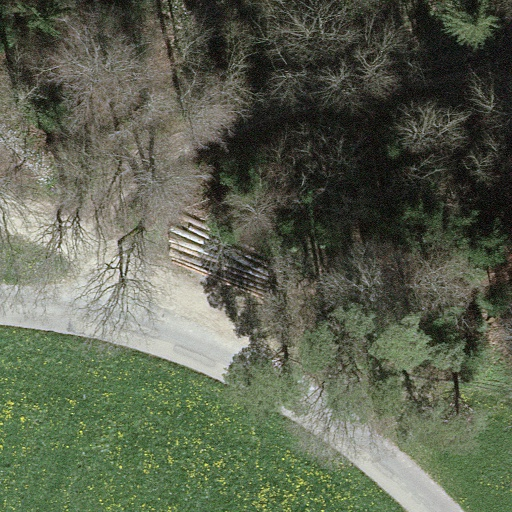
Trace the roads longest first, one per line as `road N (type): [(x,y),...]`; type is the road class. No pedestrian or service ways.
road 1 (track): [(511,46),(210,119),(135,158),(93,194),(60,244),(0,153)]
road 2 (unclassified): [(0,299),(118,323),(264,375),(410,482),(438,511)]
road 3 (track): [(0,223),(60,244),(264,375)]
